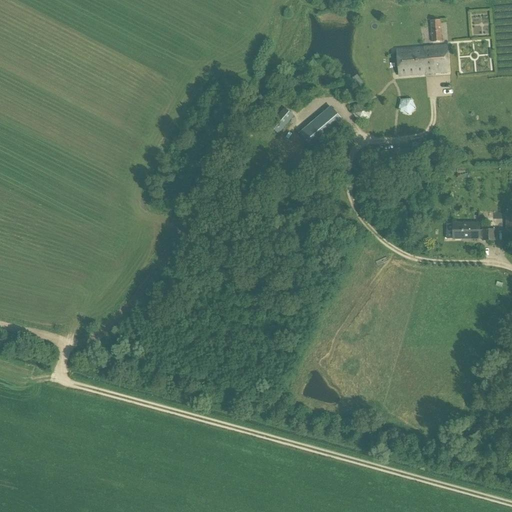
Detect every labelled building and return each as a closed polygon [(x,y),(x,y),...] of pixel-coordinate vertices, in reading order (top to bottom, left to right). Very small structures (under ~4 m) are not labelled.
[(441,20),(430,21),(432,43),(442,42),(441,20)] [(397,50),(399,77),(449,73),(447,46),(397,50)] [(409,96),(396,100),(401,114),(414,109),(409,96)] [(367,102),(350,103),(352,120),(368,119),(367,102)] [(299,134),(313,150),(344,124),(330,107),(299,134)] [(294,116),(285,108),(269,126),(278,135),(294,116)] [(424,148),(412,149),(413,157),(424,156),(424,148)] [(483,216),(483,230),(480,230),(480,223),(453,224),(453,240),(480,239),(480,238),(483,238),(483,241),(495,241),(495,230),(490,230),(490,216),(483,216)]
